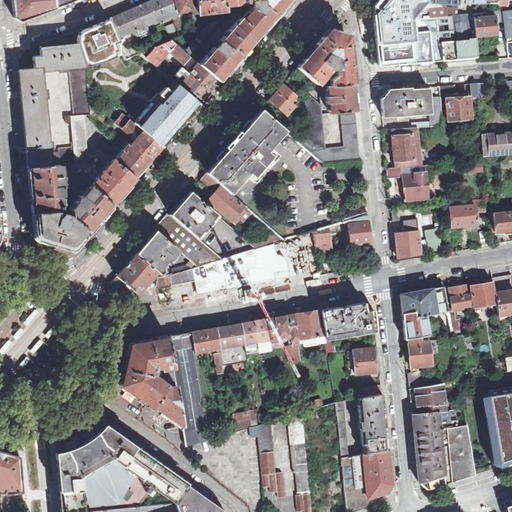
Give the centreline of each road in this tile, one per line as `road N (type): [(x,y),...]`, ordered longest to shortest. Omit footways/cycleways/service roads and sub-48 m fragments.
road 1 (tertiary): [(87,308),(101,272),(340,0)]
road 2 (tertiary): [(303,0),(83,258),(48,275)]
road 3 (residential): [(94,331),(383,279)]
road 4 (residential): [(408,511),(383,279)]
road 5 (residential): [(240,511),(80,384)]
road 6 (residential): [(383,279),(364,83)]
road 7 (residential): [(0,101),(16,271)]
road 8 (residential): [(511,71),(364,83)]
road 9 (residential): [(383,279),(511,256)]
